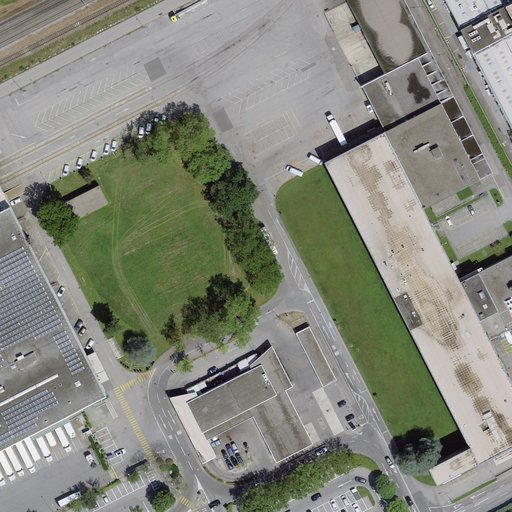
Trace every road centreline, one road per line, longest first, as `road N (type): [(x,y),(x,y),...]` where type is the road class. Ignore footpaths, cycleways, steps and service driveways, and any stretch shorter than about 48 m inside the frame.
road 1 (unclassified): [(305,293),(180,355),(160,373),(161,408),(202,478)]
road 2 (unknown): [(26,189),(117,374),(157,386)]
road 3 (unclassified): [(511,191),(410,0)]
road 4 (unclassified): [(179,0),(0,92)]
road 5 (unclassified): [(372,427),(305,293)]
road 6 (unclassified): [(247,489),(372,427)]
road 7 (unclassified): [(305,293),(246,172)]
